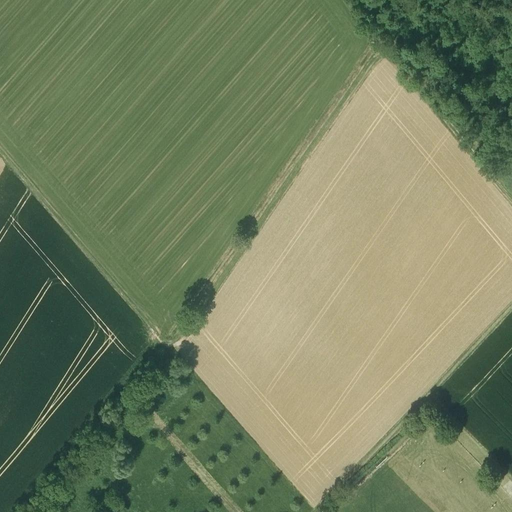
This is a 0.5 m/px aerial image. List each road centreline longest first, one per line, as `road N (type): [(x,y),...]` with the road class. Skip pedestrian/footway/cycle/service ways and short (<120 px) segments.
road 1 (track): [(160,335),(172,345),(382,48),(511,196)]
road 2 (track): [(322,505),(511,307)]
road 3 (track): [(0,149),(160,335),(143,356)]
road 4 (track): [(13,511),(143,356)]
